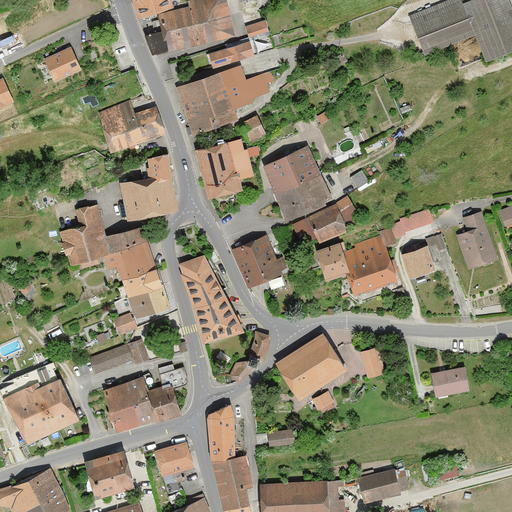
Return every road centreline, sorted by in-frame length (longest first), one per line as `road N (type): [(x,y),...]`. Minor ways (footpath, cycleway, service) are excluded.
road 1 (track): [(155,89),(269,51),(367,36),(428,0)]
road 2 (tertiary): [(283,334),(361,321),(511,326)]
road 3 (tertiary): [(121,5),(182,162),(190,205)]
road 4 (tertiary): [(190,205),(175,218),(167,249),(205,397)]
road 5 (tertiary): [(193,423),(0,477)]
road 6 (tertiary): [(190,205),(207,221),(251,304),(283,334)]
road 7 (unclassified): [(0,61),(121,5)]
